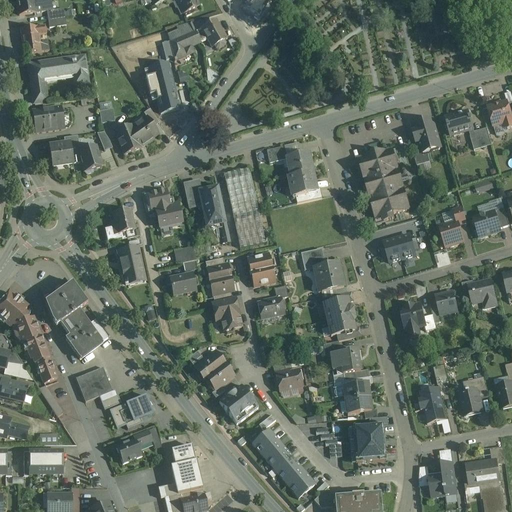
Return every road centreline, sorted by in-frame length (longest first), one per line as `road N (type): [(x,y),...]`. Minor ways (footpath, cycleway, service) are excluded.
road 1 (secondary): [(276,511),(58,238)]
road 2 (residential): [(3,267),(40,306),(122,511)]
road 3 (residential): [(246,357),(292,434),(333,475),(409,472)]
road 4 (residential): [(322,121),(511,66)]
road 5 (residential): [(322,121),(372,293)]
road 6 (residential): [(372,293),(408,450)]
road 7 (residential): [(372,293),(511,250)]
road 8 (secondary): [(0,62),(38,201)]
road 9 (residential): [(65,209),(197,157)]
road 10 (residential): [(197,157),(322,121)]
road 11 (residential): [(197,157),(197,125),(252,48)]
